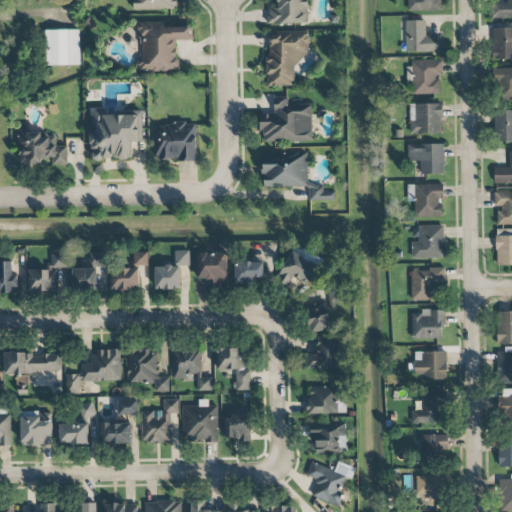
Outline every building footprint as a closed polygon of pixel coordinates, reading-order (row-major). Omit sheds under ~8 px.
[(132,0),(133,10),(177,9),(176,0),(132,0)] [(268,25),(309,23),(308,0),(277,0),(278,8),(267,8),(268,25)] [(407,0),(407,11),(440,10),(439,0),(407,0)] [(511,0),(507,0),(507,2),(491,3),(492,19),(511,18),(511,0)] [(90,18),(85,23),(93,30),(97,25),(90,18)] [(441,35),(425,35),(425,21),(406,20),(405,52),(441,52),(441,35)] [(177,70),(176,40),(193,40),(192,27),(167,27),(167,22),(139,23),(140,59),(138,59),(138,71),(177,70)] [(511,27),(494,28),(495,59),(511,58),(511,27)] [(47,31),(47,66),(81,65),(81,30),(47,31)] [(268,87),(303,85),(300,31),(266,33),(268,87)] [(439,94),(440,77),(442,77),(442,61),(412,60),(411,71),(407,71),(406,83),(412,83),(412,94),(439,94)] [(511,68),(493,69),(494,101),(511,100),(511,68)] [(261,114),(261,143),(312,142),(311,104),(288,105),(288,97),(274,97),(274,113),(261,114)] [(409,134),(442,133),(442,104),(409,104),(409,134)] [(142,142),(142,113),(103,114),(102,109),(90,109),(91,160),(132,159),(132,142),(142,142)] [(511,110),(495,111),(495,142),(511,141),(511,110)] [(197,160),(196,124),(154,124),(154,160),(197,160)] [(67,166),(67,145),(56,146),(56,137),(42,137),(41,131),(18,132),(19,165),(42,165),(42,160),(52,160),(52,166),(67,166)] [(443,144),(407,145),(408,160),(420,160),(420,174),(443,174),(443,144)] [(511,182),(511,151),(508,152),(509,167),(493,167),(494,183),(511,182)] [(307,154),(263,155),(264,187),(308,186),(307,154)] [(407,185),(408,198),(414,198),(415,217),(441,217),(441,198),(444,198),(443,184),(407,185)] [(309,200),(335,201),(335,190),(309,189),(309,200)] [(511,192),(494,193),(494,208),(496,208),(497,225),(511,224),(511,192)] [(412,259),(445,259),(444,226),(418,226),(419,242),(411,242),(412,259)] [(511,265),(511,229),(496,229),(495,265),(511,265)] [(105,265),(104,252),(89,253),(89,266),(105,265)] [(133,253),(134,265),(148,264),(148,252),(133,253)] [(197,253),(198,279),(209,279),(209,289),(228,288),(226,252),(197,253)] [(290,286),(294,277),(309,284),(318,264),(293,252),(279,281),(290,286)] [(51,268),(65,268),(66,254),(51,254),(51,268)] [(12,261),(0,261),(0,292),(18,292),(18,276),(13,276),(12,261)] [(264,262),(235,262),(235,282),(254,283),(254,277),(263,277),(264,262)] [(155,268),(156,288),(181,288),(180,267),(155,268)] [(411,300),(432,300),(432,283),(444,283),(444,267),(429,267),(429,271),(411,271),(411,300)] [(112,269),(113,289),(140,289),(139,268),(112,269)] [(73,269),(74,290),(99,289),(98,269),(73,269)] [(30,271),(31,291),(57,290),(57,270),(30,271)] [(327,303),(306,306),(310,332),(331,329),(327,303)] [(411,338),(441,339),(441,329),(444,329),(445,310),(421,310),(421,313),(412,313),(411,338)] [(511,311),(498,312),(498,344),(511,344),(511,311)] [(306,369),(339,369),(338,337),(318,337),(318,354),(306,354),(306,369)] [(236,391),(250,390),(250,370),(245,370),(245,348),(217,349),(217,371),(236,371),(236,391)] [(511,348),(497,349),(497,384),(511,383),(511,348)] [(173,379),(185,379),(185,374),(198,374),(198,391),(212,391),(212,378),(201,378),(201,349),(173,349),(173,379)] [(154,383),(155,392),(170,392),(169,377),(158,377),(158,350),(128,351),(128,384),(154,383)] [(120,381),(120,351),(91,351),(91,364),(80,364),(80,375),(66,375),(66,391),(80,391),(80,381),(120,381)] [(415,352),(416,380),(447,379),(446,351),(415,352)] [(5,373),(62,372),(61,353),(4,354),(5,373)] [(309,387),(310,399),(305,399),(305,414),(344,414),(343,387),(309,387)] [(511,424),(511,388),(501,389),(502,425),(511,424)] [(442,391),(421,391),(422,410),(412,411),(412,423),(443,422),(442,391)] [(137,416),(138,399),(118,398),(118,415),(137,416)] [(141,411),(142,443),(171,442),(170,414),(179,413),(178,400),(163,400),(164,411),(141,411)] [(82,418),(96,415),(92,402),(78,405),(82,418)] [(0,445),(11,445),(10,411),(0,410),(0,445)] [(52,445),(52,414),(21,414),(21,445),(52,445)] [(225,439),(251,440),(251,415),(225,415),(225,439)] [(99,424),(99,444),(131,444),(131,423),(99,424)] [(316,454),(346,453),(346,423),(310,424),(310,438),(316,438),(316,454)] [(89,444),(88,424),(59,424),(60,444),(89,444)] [(445,435),(421,435),(421,460),(444,461),(445,435)] [(511,466),(511,438),(498,439),(499,467),(511,466)] [(311,496),(336,506),(346,477),(351,479),(355,468),(337,462),(335,470),(311,462),(306,476),(317,480),(311,496)] [(428,503),(443,502),(442,476),(416,477),(417,495),(428,495),(428,503)] [(511,479),(500,479),(499,511),(511,511),(511,479)] [(204,511),(203,500),(190,501),(190,511),(219,511),(204,511)] [(181,511),(182,502),(145,501),(145,511),(181,511)] [(227,511),(258,511),(259,511),(240,511),(239,503),(227,503),(227,511)]
